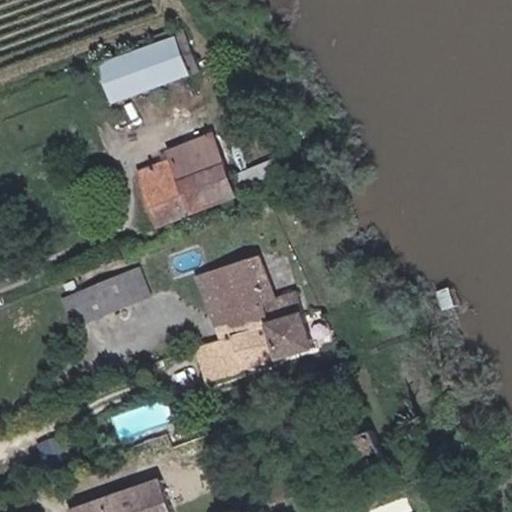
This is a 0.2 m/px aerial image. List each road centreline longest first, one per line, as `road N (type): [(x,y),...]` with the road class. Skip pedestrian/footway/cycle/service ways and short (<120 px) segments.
road 1 (unknown): [(0,283),(139,217),(145,199),(136,159),(143,148),(232,110)]
road 2 (unknown): [(245,383),(192,395),(154,383),(0,447)]
